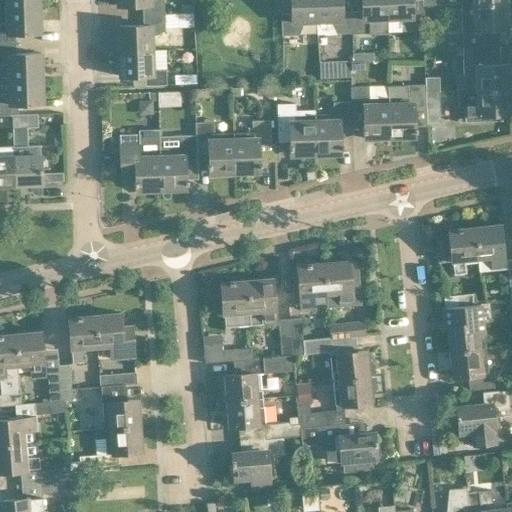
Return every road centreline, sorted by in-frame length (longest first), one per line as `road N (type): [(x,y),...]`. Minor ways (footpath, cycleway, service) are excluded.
road 1 (residential): [(419,456),(413,407),(423,394),(401,192)]
road 2 (residential): [(86,265),(76,0)]
road 3 (residential): [(191,500),(178,244)]
road 4 (residential): [(178,244),(401,192)]
